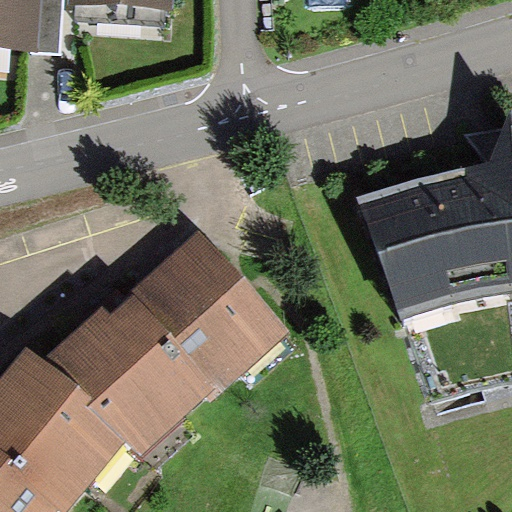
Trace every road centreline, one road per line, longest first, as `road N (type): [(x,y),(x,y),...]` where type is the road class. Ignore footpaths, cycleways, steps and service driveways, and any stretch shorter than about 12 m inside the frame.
road 1 (residential): [(246,114),(511,33)]
road 2 (residential): [(0,177),(246,114)]
